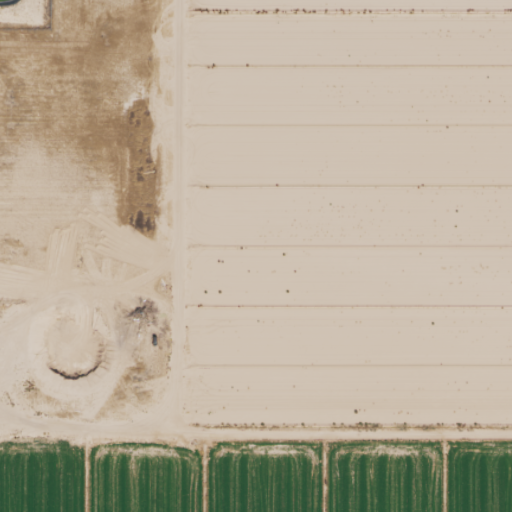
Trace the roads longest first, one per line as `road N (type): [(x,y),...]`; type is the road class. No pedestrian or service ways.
road 1 (residential): [(0,214),(511,206)]
road 2 (residential): [(183,420),(177,0)]
road 3 (residential): [(0,419),(183,420)]
